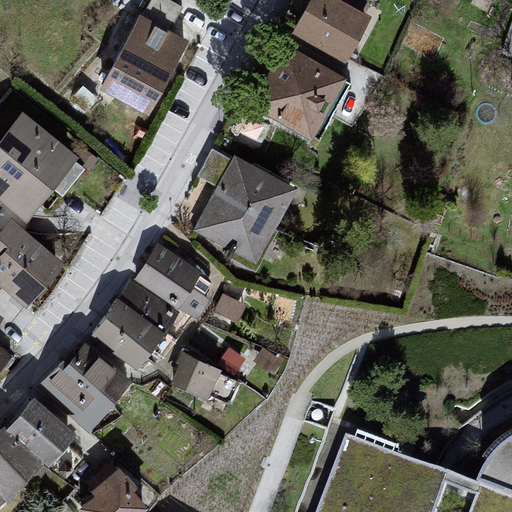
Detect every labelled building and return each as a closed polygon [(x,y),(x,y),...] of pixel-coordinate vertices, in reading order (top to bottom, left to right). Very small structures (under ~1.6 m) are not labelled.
[(136,17),(95,88),(142,114),(182,44),(167,36),(178,11),(157,0),(150,0),(140,20),(136,17)] [(334,0),(308,0),(290,34),(342,64),(368,15),(334,0)] [(248,108),(311,138),(342,87),(281,50),(248,108)] [(15,114),(0,132),(0,207),(19,223),(70,158),(15,114)] [(229,157),(189,234),(252,272),(294,191),(229,157)] [(0,232),(0,293),(18,310),(59,266),(6,224),(0,232)] [(153,246),(132,281),(193,322),(208,285),(153,246)] [(128,282),(87,337),(131,371),(167,323),(128,282)] [(35,390),(84,433),(127,384),(79,346),(35,390)] [(180,354),(167,387),(200,401),(215,374),(180,354)] [(31,400),(2,432),(40,465),(69,436),(31,400)] [(0,505),(34,464),(0,431),(0,505)] [(318,511),(511,511),(511,453),(495,467),(480,494),(346,443),(318,511)] [(88,497),(73,511),(138,511),(141,509),(128,494),(131,488),(111,468),(85,490),(88,497)]
